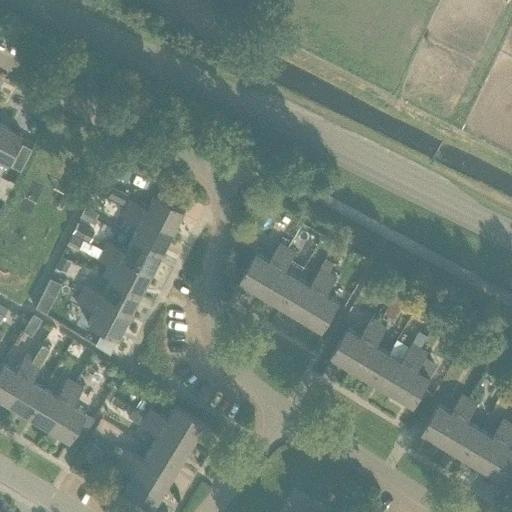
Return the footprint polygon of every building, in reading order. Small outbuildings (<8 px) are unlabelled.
[(0,122),(0,160),(5,163),(21,133),(0,122)] [(111,157),(105,168),(125,178),(130,167),(111,157)] [(129,198),(124,206),(173,232),(184,210),(154,194),(147,207),(129,198)] [(122,207),(107,200),(102,210),(117,218),(122,207)] [(138,225),(132,237),(162,253),(173,232),(124,206),(120,215),(138,225)] [(278,213),(268,207),(256,228),(266,234),(278,213)] [(107,241),(102,249),(151,275),(162,253),(132,237),(125,250),(107,241)] [(239,279),(260,292),(287,246),(279,242),(268,259),(255,252),(239,279)] [(260,292),(280,304),(297,277),(285,269),(295,251),(287,246),(260,292)] [(116,267),(110,280),(140,296),(151,275),(102,249),(98,258),(116,267)] [(280,304),(301,317),(329,271),(320,266),(310,284),(297,277),(280,304)] [(336,276),(329,271),(301,317),(322,329),(339,302),(326,294),(336,276)] [(85,283),(80,292),(129,318),(140,296),(110,280),(103,293),(85,283)] [(118,339),(129,318),(80,292),(76,301),(94,310),(87,323),(118,339)] [(330,355),(351,367),(378,322),(370,317),(359,335),(346,327),(330,355)] [(386,327),(378,322),(351,367),(372,380),(388,352),(376,345),(386,327)] [(401,360),(388,352),(372,380),(392,392),(420,347),(411,342),(401,360)] [(428,352),(420,347),(392,392),(413,405),(430,377),(417,369),(428,352)] [(0,363),(0,402),(5,405),(33,357),(25,352),(14,370),(1,362),(0,363)] [(42,362),(33,357),(5,405),(25,417),(43,387),(31,380),(42,362)] [(456,358),(446,375),(458,382),(468,365),(456,358)] [(55,394),(43,387),(25,417),(46,430),(74,382),(66,377),(55,394)] [(83,387),(74,382),(46,430),(66,442),(85,412),(72,405),(83,387)] [(421,431),(442,443),(469,398),(461,393),(451,411),(438,403),(421,431)] [(442,443),(463,456),(479,428),(467,420),(477,403),(469,398),(442,443)] [(150,407),(145,416),(192,444),(205,424),(175,406),(168,418),(150,407)] [(142,415),(131,409),(127,416),(138,422),(142,415)] [(179,465),(192,444),(145,416),(140,424),(157,434),(150,447),(179,465)] [(463,456),(484,468),(511,423),(502,418),(492,435),(479,428),(463,456)] [(511,438),(511,423),(484,468),(504,481),(511,467),(511,447),(508,445),(511,438)] [(103,450),(91,442),(82,456),(95,464),(103,450)] [(167,486),(179,465),(150,447),(143,459),(125,448),(120,457),(167,486)] [(154,507),(167,486),(120,457),(115,465),(132,475),(124,488),(154,507)]
